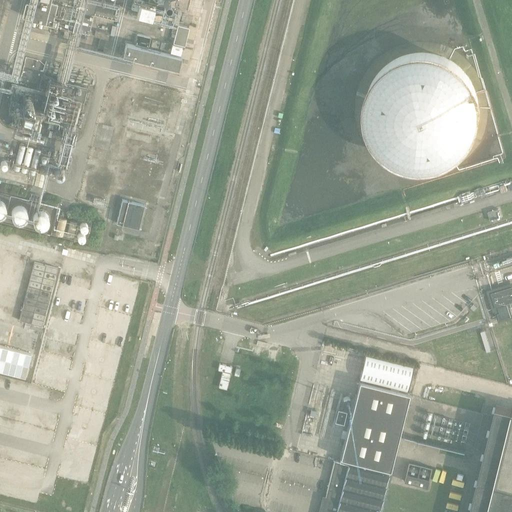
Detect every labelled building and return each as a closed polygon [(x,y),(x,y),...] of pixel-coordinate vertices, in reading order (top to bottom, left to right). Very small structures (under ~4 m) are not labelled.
[(35,0),(31,19),(69,28),(88,33),(93,14),(115,19),(119,6),(95,0),(35,0)] [(178,11),(140,3),(137,17),(176,25),(178,11)] [(188,28),(177,25),(175,34),(172,34),(171,37),(174,37),(173,43),(184,46),(188,28)] [(181,57),(125,43),(122,55),(178,69),(181,57)] [(480,119),(480,113),(480,107),(479,102),(478,97),(476,91),(474,86),(471,81),(468,77),(464,73),(460,69),(456,66),(451,63),(446,60),(441,58),(435,57),(430,56),(424,55),(419,55),(413,56),(408,57),(403,59),(397,61),(393,63),(388,67),(384,70),(380,74),(376,78),(373,83),(370,88),(368,93),(367,98),(366,104),(365,109),(365,115),(365,120),(366,126),(368,131),(370,136),(373,141),(376,146),(379,150),(383,154),(387,158),(392,161),(396,164),(402,166),(407,168),(412,169),(418,170),(423,170),(429,169),(434,169),(440,167),(445,165),(450,163),(455,160),(459,157),(463,153),(467,149),(470,144),(473,140),(475,135),(477,129),(479,124),(480,119)] [(16,100),(11,117),(72,133),(83,93),(54,85),(48,109),(16,100)] [(96,198),(95,204),(107,207),(108,201),(96,198)] [(144,205),(122,199),(116,223),(138,228),(144,205)] [(31,214),(31,213),(31,210),(29,208),(27,206),(25,205),(23,205),(20,206),(17,208),(16,211),(15,213),(16,216),(18,219),(20,221),(23,222),(26,221),(27,220),(29,219),(31,217),(31,214)] [(498,209),(487,212),(490,222),(501,219),(498,209)] [(50,220),(49,217),(48,214),(45,212),(42,212),(41,212),(39,212),(36,214),(34,217),(34,220),(34,223),(36,225),(37,226),(39,228),(42,228),(45,228),(47,227),(48,225),(49,223),(50,220)] [(511,286),(491,293),(495,307),(498,306),(499,313),(497,314),(499,320),(511,316),(507,304),(511,302),(511,286)] [(28,289),(20,319),(44,325),(52,295),(28,289)] [(0,345),(0,371),(25,378),(31,354),(0,345)] [(365,355),(359,379),(391,386),(390,388),(398,390),(398,388),(407,390),(412,367),(365,355)] [(232,367),(219,363),(218,370),(222,371),(218,387),(226,389),(232,367)] [(379,511),(409,393),(398,390),(390,388),(359,381),(339,462),(334,460),(321,511),(379,511)] [(511,511),(511,407),(511,408),(511,410),(495,406),(486,442),(468,511),(511,511)] [(335,422),(344,425),(347,412),(338,410),(335,422)] [(408,462),(405,474),(428,480),(431,468),(408,462)] [(428,480),(405,474),(403,481),(426,487),(428,480)]
